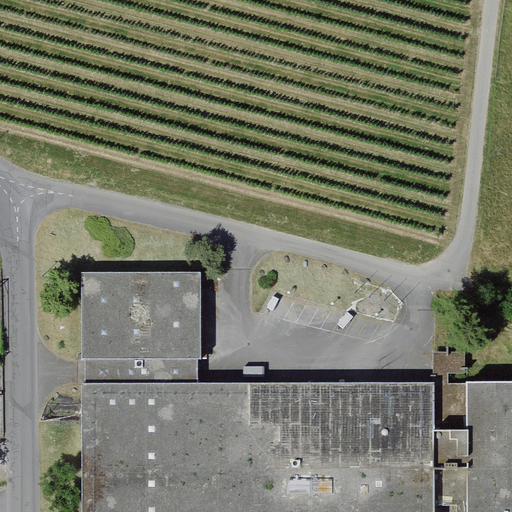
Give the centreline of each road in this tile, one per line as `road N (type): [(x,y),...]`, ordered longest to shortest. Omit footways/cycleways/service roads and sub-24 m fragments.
road 1 (track): [(23,187),(427,279),(465,237),(489,0)]
road 2 (residential): [(0,180),(23,187),(26,511)]
